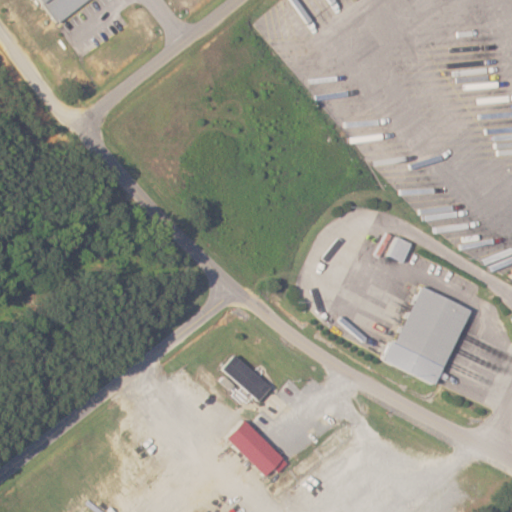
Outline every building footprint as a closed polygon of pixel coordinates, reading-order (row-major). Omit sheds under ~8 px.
[(30,0),(48,24),(81,0),(30,0)] [(427,385),(463,312),(414,288),(375,360),(427,385)] [(252,401),(265,386),(229,354),(216,369),(252,401)] [(188,376),(214,401),(225,389),(199,365),(188,376)] [(256,477),(267,466),(272,472),(282,463),(238,417),(218,437),(256,477)]
